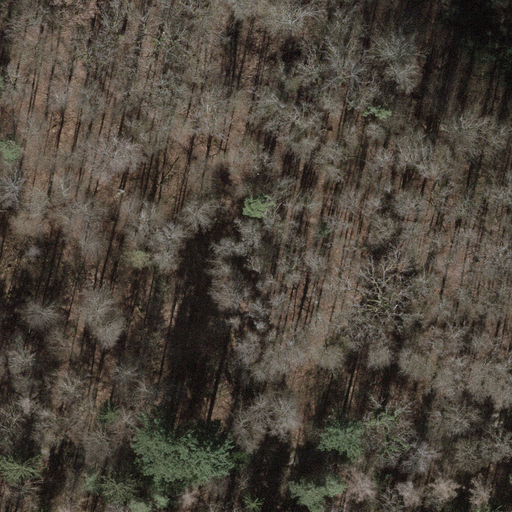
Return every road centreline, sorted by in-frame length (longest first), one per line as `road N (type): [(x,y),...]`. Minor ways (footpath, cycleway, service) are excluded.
road 1 (track): [(0,40),(149,150),(251,211),(511,290)]
road 2 (track): [(0,414),(120,444),(275,445),(511,417)]
